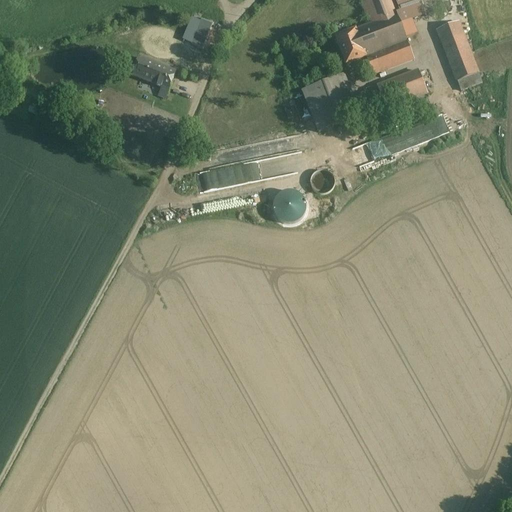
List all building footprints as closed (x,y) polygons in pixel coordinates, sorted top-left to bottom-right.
[(360,0),(370,25),(396,15),(400,26),(425,16),(418,0),(360,0)] [(370,25),(356,31),(366,59),(373,76),(414,61),(400,26),(396,15),(370,25)] [(458,23),(437,32),(457,83),(479,74),(458,23)] [(211,30),(200,25),(194,40),(205,44),(211,30)] [(356,31),(336,39),(346,67),(366,59),(356,31)] [(176,73),(139,58),(132,76),(169,91),(176,73)] [(419,72),(378,88),(386,110),(427,95),(419,72)] [(344,76),(303,92),(318,133),(360,117),(344,76)] [(177,87),(175,91),(186,95),(187,90),(177,87)] [(31,107),(39,112),(42,107),(34,102),(31,107)] [(317,173),(317,192),(333,192),(333,173),(317,173)]
